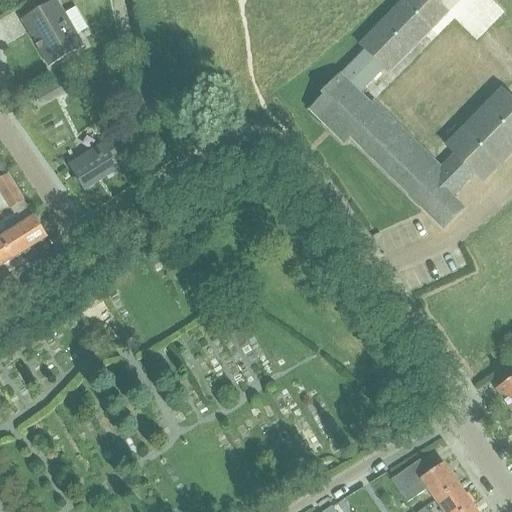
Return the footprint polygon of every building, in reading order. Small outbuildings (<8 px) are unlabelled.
[(56,0),(21,21),(48,68),(84,47),(76,35),(87,28),(75,8),(64,14),(56,0)] [(482,183),(511,152),(511,100),(501,89),(445,146),(454,155),(440,169),(372,102),(370,105),(358,93),(383,68),(388,73),(447,13),(434,0),(402,0),(359,45),(365,51),(321,94),(324,96),(310,110),(326,125),(332,119),(443,229),(463,209),(449,196),(472,173),(482,183)] [(107,25),(89,34),(97,49),(115,40),(107,25)] [(64,75),(48,84),(56,99),(73,90),(64,75)] [(112,161),(126,152),(118,140),(105,149),(102,145),(69,166),(84,191),(118,169),(112,161)] [(0,239),(13,260),(47,238),(7,175),(0,179),(0,189),(16,215),(19,212),(26,223),(0,239)] [(0,267),(13,260),(0,239),(0,267)] [(511,412),(511,378),(496,390),(511,412)] [(434,501),(458,484),(443,463),(429,473),(419,460),(390,480),(406,503),(426,489),(434,501)] [(458,484),(434,501),(442,511),(463,511),(472,506),(458,484)] [(349,511),(342,501),(330,509),(332,511),(349,511)]
